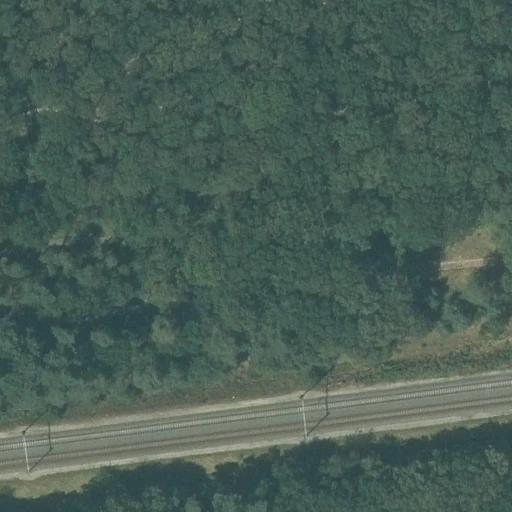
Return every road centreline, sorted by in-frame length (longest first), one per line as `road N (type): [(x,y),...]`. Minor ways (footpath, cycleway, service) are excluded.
road 1 (track): [(0,312),(10,318),(511,259)]
road 2 (track): [(511,432),(0,503)]
road 3 (track): [(462,222),(478,0)]
